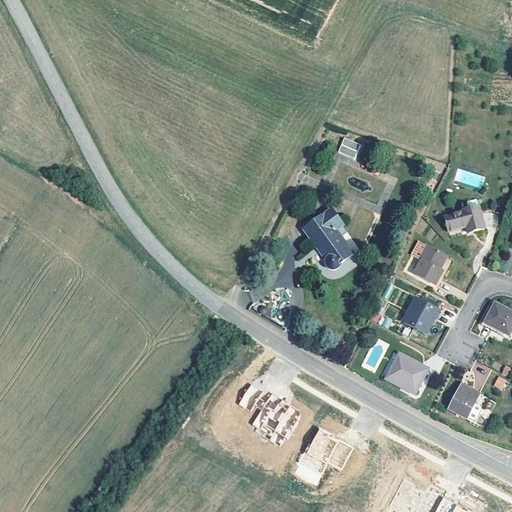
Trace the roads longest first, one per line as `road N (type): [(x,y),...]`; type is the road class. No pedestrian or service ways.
road 1 (tertiary): [(511,476),(238,320),(177,272),(109,188),(12,0)]
road 2 (track): [(226,312),(378,21),(398,11),(416,14),(511,50)]
road 3 (track): [(350,71),(193,0)]
